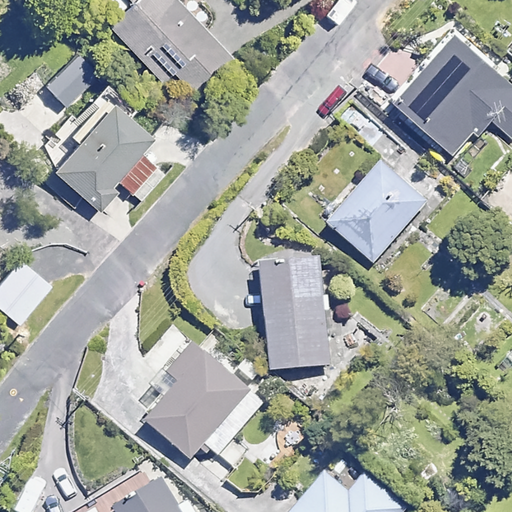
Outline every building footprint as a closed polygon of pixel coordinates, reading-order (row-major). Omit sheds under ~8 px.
[(108,0),(127,20),(113,33),(163,87),(177,73),(200,97),(236,63),(176,0),(108,0)] [(511,90),(453,39),(394,106),(453,157),(487,117),(511,138),(511,90)] [(98,76),(76,54),(44,85),(66,107),(98,76)] [(148,140),(107,105),(51,169),(98,209),(115,190),(134,206),(162,174),(137,152),(148,140)] [(427,202),(380,162),(328,222),(375,263),(427,202)] [(331,294),(324,295),(320,258),(261,264),(271,370),(330,364),(325,312),(333,311),(331,294)] [(48,285),(15,259),(0,277),(0,311),(16,324),(48,285)] [(264,404),(203,351),(144,419),(190,458),(203,444),(218,457),(264,404)] [(402,511),(405,509),(364,474),(348,493),(325,474),(291,511),(402,511)] [(185,511),(161,476),(138,492),(112,509),(113,511),(185,511)]
